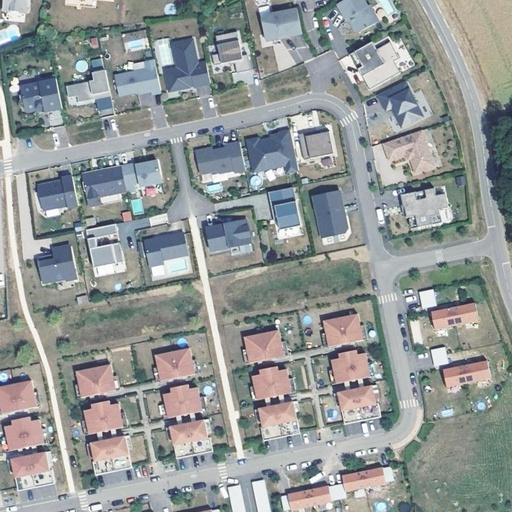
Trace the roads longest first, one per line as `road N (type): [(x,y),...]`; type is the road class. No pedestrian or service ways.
road 1 (residential): [(381,267),(410,411),(398,435),(31,511)]
road 2 (residential): [(381,267),(352,126),(333,103),(307,100),(174,132)]
road 3 (unclassified): [(498,245),(470,92),(426,0)]
road 4 (residential): [(174,132),(0,167)]
